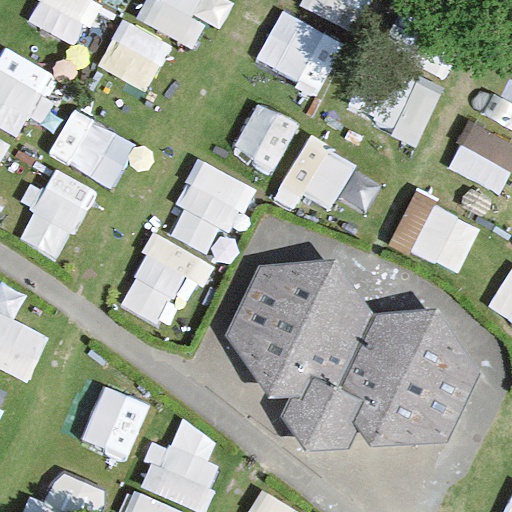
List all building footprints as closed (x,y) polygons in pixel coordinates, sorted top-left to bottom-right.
[(33,0),(28,17),(84,33),(93,0),(33,0)] [(153,0),(148,14),(204,38),(221,0),(153,0)] [(287,0),(283,0),(256,52),(316,85),(346,31),(287,0)] [(124,8),(98,56),(148,83),(174,35),(124,8)] [(0,115),(35,122),(49,53),(0,43),(0,115)] [(272,161),(298,114),(260,93),(234,140),(272,161)] [(50,146),(95,165),(115,119),(71,100),(50,146)] [(511,122),(477,104),(449,157),(501,185),(511,164),(511,122)] [(306,135),(296,181),(339,191),(349,145),(306,135)] [(226,244),(254,173),(195,149),(170,212),(157,207),(116,306),(161,324),(198,233),(226,244)] [(25,235),(66,249),(90,175),(49,162),(25,235)] [(415,182),(391,231),(457,264),(481,215),(415,182)] [(511,252),(487,299),(511,311),(511,252)] [(361,460),(445,456),(478,383),(426,323),(361,327),(328,272),(251,278),(217,346),(265,414),(285,412),(271,432),(298,465),(344,461),(350,446),(361,460)] [(0,290),(0,358),(25,373),(56,319),(1,288),(0,290)] [(69,369),(52,425),(132,449),(149,393),(69,369)] [(46,461),(30,511),(92,511),(102,477),(46,461)] [(319,511),(264,477),(241,511),(319,511)] [(135,478),(120,511),(189,511),(194,504),(135,478)]
